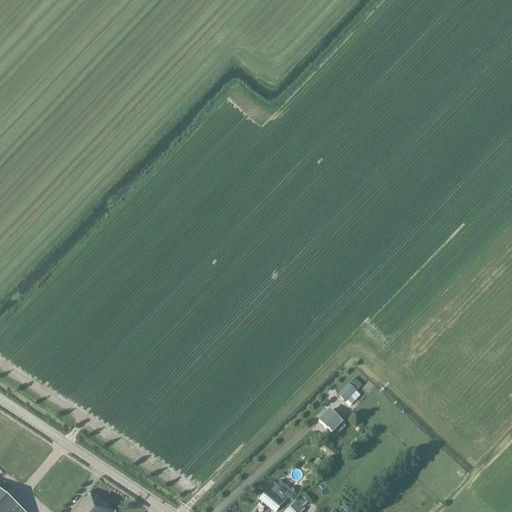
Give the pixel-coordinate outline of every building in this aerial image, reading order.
[(337,396),(345,403),(356,391),(362,385),(354,379),(337,396)] [(327,429),(331,433),(341,424),(340,423),(345,418),(338,411),(333,416),(329,412),(319,422),(326,430),(327,429)] [(390,431),(399,440),(415,424),(406,415),(390,431)] [(326,448),(320,453),(324,457),(323,459),(327,464),(335,458),(326,448)] [(309,464),(314,470),(322,463),(317,457),(309,464)] [(401,474),(407,480),(416,470),(407,462),(401,468),(404,471),(401,474)] [(291,488),(286,484),(284,481),(280,480),(278,484),(279,487),(283,488),(288,491),(289,495),(292,497),(296,496),(298,493),(297,489),(294,487),(291,488)] [(268,491),(260,500),(274,511),(276,511),(283,504),(268,491)] [(0,511),(22,511),(0,492),(0,511)] [(114,511),(88,492),(71,511),(114,511)] [(284,511),(302,511),(304,510),(303,508),(307,504),(303,499),(304,499),(302,497),(301,497),(296,502),(295,501),(288,508),(284,511)]
